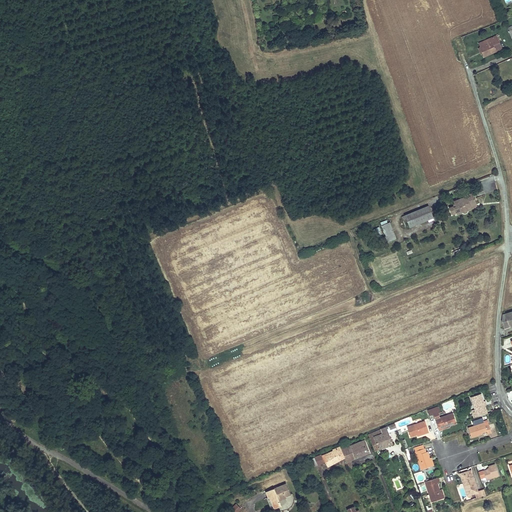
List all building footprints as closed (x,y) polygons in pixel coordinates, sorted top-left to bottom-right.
[(495,36),(479,44),(480,47),(484,57),(501,49),(495,36)] [(470,206),(476,204),(472,194),(465,196),(465,197),(453,202),(456,207),(450,209),(452,214),(456,213),(456,214),(462,212),(463,213),(465,213),(467,212),(467,210),(466,207),(470,206)] [(409,227),(433,217),(428,206),(405,215),(409,227)] [(390,219),(380,223),(386,242),(396,238),(390,219)] [(511,311),(503,314),(502,321),(504,328),(511,325),(511,311)] [(471,397),(476,413),(477,416),(487,413),(481,393),(471,397)] [(428,410),(430,415),(434,413),(438,412),(440,411),(438,406),(428,410)] [(439,430),(443,429),(442,427),(450,425),(456,423),(453,413),(440,417),(438,412),(434,413),(435,418),(439,430)] [(424,432),(424,433),(429,432),(425,421),(407,426),(410,436),(417,434),(424,432)] [(489,424),(488,421),(484,422),(468,427),(471,437),(479,434),(479,433),(482,432),(487,431),(488,433),(492,432),(489,424)] [(368,434),(374,450),(393,443),(386,427),(368,434)] [(347,461),(349,461),(370,453),(365,440),(352,445),(350,445),(349,442),(340,446),(345,457),(347,461)] [(327,466),(345,457),(340,446),(332,449),(333,450),(322,455),(322,454),(310,460),(311,463),(312,462),(314,466),(325,461),(327,466)] [(421,469),(432,466),(429,458),(427,451),(426,452),(424,446),(415,449),(421,469)] [(479,472),(481,478),(485,477),(486,479),(499,475),(495,464),(488,466),(489,469),(479,472)] [(478,491),(472,474),(463,476),(465,482),(463,483),(468,495),(469,497),(472,496),(472,494),(475,493),(478,492),(478,491)] [(431,501),(442,498),(439,490),(437,482),(439,482),(438,477),(425,481),(431,501)] [(286,498),(285,496),(290,494),(286,483),(268,490),(270,496),(270,497),(274,508),(280,505),(278,499),(280,498),(280,500),(286,498)]
